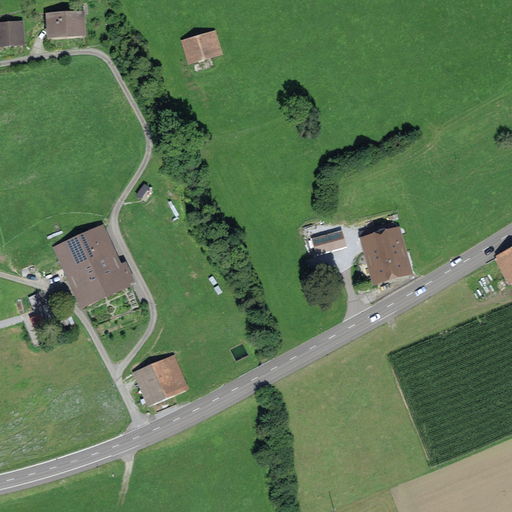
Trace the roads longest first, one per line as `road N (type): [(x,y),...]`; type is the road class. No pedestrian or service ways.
road 1 (residential): [(144,433),(114,375),(153,318),(113,218),(148,152),(142,120),(97,51),(0,64)]
road 2 (primary): [(511,232),(144,433)]
road 3 (primary): [(144,433),(0,482)]
